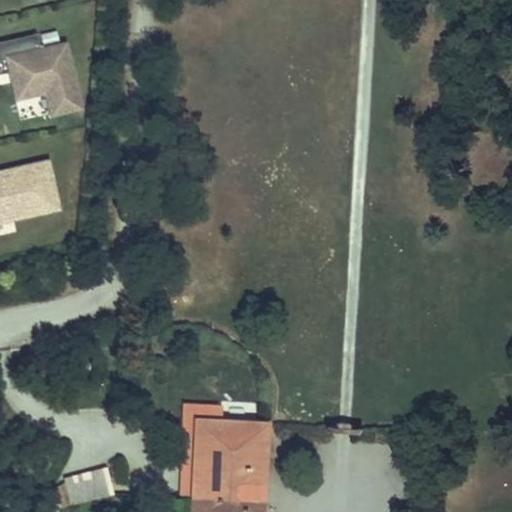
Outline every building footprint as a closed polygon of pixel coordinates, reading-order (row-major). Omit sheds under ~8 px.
[(76,105),(62,45),(39,50),(35,32),(0,39),(0,58),(8,57),(16,95),(46,88),(51,111),(76,105)] [(4,206),(51,196),(44,162),(0,171),(0,216),(5,216),(4,206)] [(54,205),(51,196),(4,206),(5,216),(54,205)] [(261,498),(264,424),(194,420),(192,459),(190,496),(261,498)] [(189,500),(190,496),(192,459),(177,459),(177,499),(189,500)] [(57,506),(57,507),(108,494),(103,473),(53,486),(55,496),(57,506)] [(24,480),(12,483),(19,511),(36,511),(57,506),(55,496),(30,502),(24,480)] [(260,511),(261,498),(190,496),(189,500),(188,511),(260,511)]
